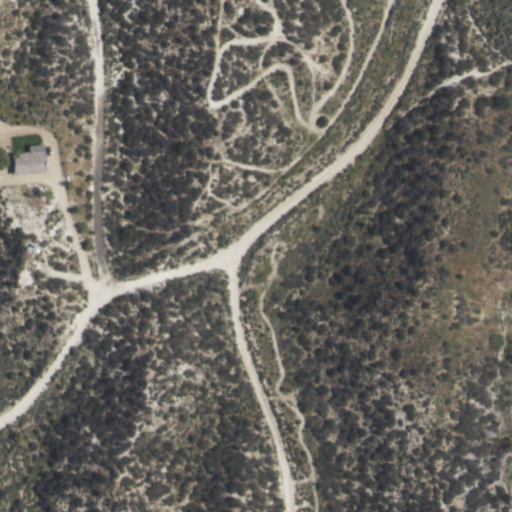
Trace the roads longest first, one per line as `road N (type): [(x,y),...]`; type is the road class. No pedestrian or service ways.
road 1 (residential): [(0,420),(62,364),(107,295),(234,252),(338,165),(414,68),(438,0)]
road 2 (track): [(107,295),(89,0)]
road 3 (track): [(234,252),(243,357),(278,441),(291,511)]
road 4 (track): [(96,308),(56,189),(46,178),(2,181)]
